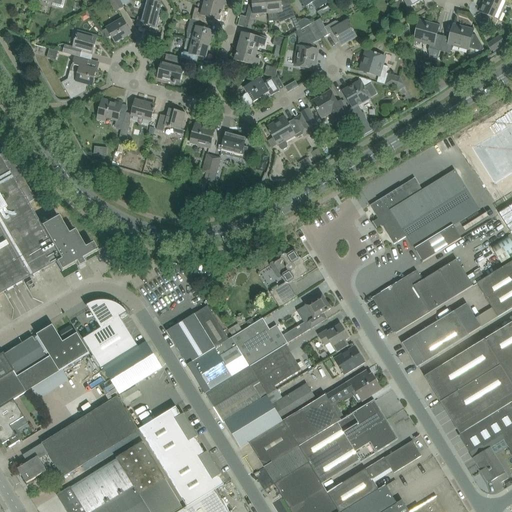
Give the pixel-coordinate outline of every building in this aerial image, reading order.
[(64,0),(41,0),(52,3),(52,5),(63,8),(65,0),(64,0)] [(124,7),(120,0),(108,0),(116,12),(124,7)] [(157,29),(162,10),(161,9),(162,6),(160,5),(160,2),(152,0),(146,0),(140,24),(157,29)] [(250,8),(248,16),(255,15),(268,14),(267,0),(253,0),(253,4),(254,7),(250,8)] [(267,0),(268,14),(276,13),(279,21),(280,21),(281,23),(285,21),(295,17),(293,11),(291,6),(282,10),(281,0),(267,0)] [(301,0),(305,7),(313,2),(317,9),(330,2),(328,0),(301,0)] [(479,11),(478,11),(487,15),(484,23),(495,28),(499,20),(502,22),(505,14),(502,13),(505,6),(509,7),(511,0),(485,0),(480,12),(479,11)] [(192,20),(203,23),(205,23),(205,24),(205,23),(206,24),(208,17),(220,21),(222,16),(222,17),(223,14),(222,13),(224,8),(205,3),(203,10),(195,8),(192,20)] [(330,6),(323,10),(326,15),(334,11),(330,6)] [(241,16),(238,26),(243,28),(244,28),(247,17),(241,16)] [(325,27),(321,19),(314,23),(323,38),(330,34),(335,42),(338,40),(342,46),(357,37),(354,32),(354,31),(353,29),(352,30),(347,21),(348,23),(341,27),(339,23),(336,22),(326,27),(325,27)] [(420,19),(415,40),(415,41),(430,45),(429,48),(429,50),(429,51),(429,52),(430,58),(429,60),(437,62),(440,51),(444,37),(444,36),(443,37),(437,35),(439,26),(438,28),(433,27),(434,25),(420,21),(421,19),(420,19)] [(116,43),(131,34),(123,20),(103,31),(107,39),(112,36),(116,43)] [(187,32),(195,34),(193,41),(210,45),(213,32),(201,29),(203,23),(192,20),(191,20),(187,32)] [(323,38),(314,23),(308,26),(311,31),(299,38),(301,42),(300,47),(298,47),(297,52),(298,52),(296,66),(295,66),(315,70),(315,69),(314,69),(316,57),(317,57),(318,50),(310,49),(310,45),(317,42),(323,38)] [(444,37),(440,51),(444,52),(448,53),(450,54),(450,53),(447,53),(448,50),(451,51),(453,50),(454,46),(460,47),(461,46),(468,48),(468,49),(468,48),(481,52),(484,50),(477,36),(472,35),(474,28),(473,28),(473,30),(459,27),(459,28),(454,27),(455,25),(454,25),(450,39),(444,37),(444,36),(444,37)] [(64,53),(71,55),(80,58),(82,52),(93,55),(95,45),(93,45),(95,36),(85,34),(78,32),(76,40),(77,41),(75,48),(66,45),(64,53)] [(243,34),(239,47),(257,52),(259,46),(261,46),(264,46),(267,38),(268,38),(258,35),(257,38),(252,36),(243,34)] [(283,48),(286,39),(275,36),(273,45),(283,48)] [(493,40),(487,44),(494,53),(506,44),(502,37),(495,42),(493,40)] [(183,46),(180,58),(187,60),(187,61),(195,63),(198,63),(199,57),(206,59),(210,45),(193,41),(188,40),(186,47),(183,46)] [(257,52),(239,47),(235,61),(259,67),(260,60),(255,59),(257,52)] [(49,49),(47,58),(56,61),(59,52),(49,49)] [(385,79),(387,74),(389,67),(379,65),(382,57),(377,55),(378,54),(375,54),(375,55),(366,52),(360,71),(385,79)] [(168,62),(165,62),(162,61),(157,79),(174,84),(173,84),(175,85),(176,82),(181,83),(187,61),(187,60),(180,58),(170,56),(168,62)] [(75,58),(69,80),(74,81),(72,87),(66,91),(72,101),(86,92),(88,85),(92,86),(96,71),(86,68),(88,62),(75,58)] [(275,78),(278,69),(267,66),(265,75),(275,78)] [(399,78),(388,74),(385,85),(397,88),(403,84),(399,78)] [(252,107),(253,103),(261,98),(262,100),(273,94),(274,95),(279,92),(272,79),(266,82),(263,77),(246,87),(249,92),(245,95),(243,96),(242,97),(241,99),(240,100),(239,103),(252,107)] [(441,77),(438,80),(437,83),(441,89),(446,85),(441,77)] [(364,88),(361,81),(360,82),(361,82),(350,89),(349,88),(343,91),(353,108),(356,106),(357,107),(363,103),(363,102),(370,98),(370,99),(371,99),(370,98),(375,95),(376,93),(371,85),(371,84),(364,88)] [(330,92),(313,102),(318,111),(322,118),(330,114),(335,111),(339,118),(346,113),(348,112),(348,111),(347,110),(342,101),(336,105),(330,92)] [(103,100),(99,116),(107,118),(117,121),(115,128),(122,129),(124,122),(124,121),(126,113),(127,111),(126,111),(125,114),(120,113),(122,105),(121,105),(121,106),(111,103),(112,102),(103,100)] [(133,110),(132,114),(132,116),(151,121),(154,111),(155,111),(155,110),(154,109),(155,105),(136,100),(133,110)] [(300,113),(302,115),(307,124),(309,129),(310,130),(311,131),(320,126),(309,108),(300,113)] [(175,133),(183,135),(184,131),(182,130),(186,114),(169,109),(167,117),(161,115),(158,125),(157,130),(164,132),(165,126),(176,129),(175,133)] [(355,111),(350,114),(351,117),(354,122),(356,126),(362,136),(373,130),(366,120),(364,114),(362,114),(358,116),(355,111)] [(302,115),(294,120),(288,123),(285,118),(268,128),(270,132),(269,132),(270,134),(271,134),(273,137),(268,141),(272,148),(278,145),(287,140),(294,136),(298,138),(302,135),(303,135),(310,130),(309,129),(307,124),(302,115)] [(124,122),(122,129),(120,136),(127,138),(131,124),(124,122)] [(511,124),(473,148),(495,184),(511,173),(511,124)] [(191,143),(192,142),(205,145),(205,146),(210,148),(215,130),(196,125),(191,143)] [(227,133),(222,150),(221,154),(233,157),(244,160),(247,149),(248,149),(243,148),(246,138),(245,138),(245,139),(233,135),(234,135),(227,133)] [(318,149),(311,153),(317,163),(324,159),(318,149)] [(49,220),(40,225),(28,204),(34,200),(6,152),(0,155),(0,294),(55,262),(55,263),(69,254),(49,220)] [(203,172),(210,174),(214,156),(207,155),(203,172)] [(221,158),(214,156),(210,174),(216,176),(221,158)] [(370,206),(394,245),(407,237),(415,250),(416,250),(424,262),(462,239),(454,226),(480,210),(456,171),(423,191),(415,178),(370,206)] [(511,205),(499,213),(509,230),(511,228),(511,205)] [(49,220),(69,254),(55,263),(62,272),(75,264),(77,268),(86,263),(84,259),(97,252),(92,242),(84,246),(74,229),(67,233),(57,215),(49,220)] [(511,242),(508,236),(474,257),(485,275),(511,258),(511,242)] [(269,293),(279,309),(298,298),(289,284),(295,280),(297,281),(301,279),(300,279),(301,277),(307,273),(306,273),(307,270),(296,252),(294,252),(293,251),(288,255),(285,254),(281,256),(282,257),(281,259),(274,263),(273,266),(284,284),(269,293)] [(375,299),(396,334),(473,286),(457,260),(423,281),(418,272),(375,299)] [(403,344),(417,367),(426,362),(469,336),(511,309),(511,261),(477,284),(478,284),(493,309),(477,319),(467,304),(403,344)] [(469,275),(474,284),(486,278),(481,269),(469,275)] [(26,284),(30,290),(35,287),(32,281),(26,284)] [(305,306),(298,311),(302,318),(310,330),(316,327),(324,321),(328,319),(324,313),(327,312),(329,311),(331,309),(323,295),(314,300),(305,306)] [(124,309),(122,307),(121,306),(119,305),(117,304),(115,303),(114,303),(112,302),(110,302),(108,301),(106,301),(104,301),(102,301),(98,302),(96,302),(94,303),(93,303),(91,304),(89,305),(86,307),(87,307),(88,307),(101,329),(83,340),(102,370),(139,347),(120,317),(127,313),(128,313),(126,311),(125,310),(124,309)] [(167,332),(188,365),(214,347),(229,339),(213,314),(200,322),(195,314),(167,332)] [(233,338),(232,338),(249,366),(285,344),(287,343),(277,327),(270,330),(263,319),(242,332),(233,338)] [(252,319),(246,322),(249,327),(255,324),(252,319)] [(511,323),(425,377),(441,403),(501,366),(511,384),(511,323)] [(238,324),(228,330),(233,338),(242,332),(238,324)] [(330,344),(336,354),(349,346),(346,340),(350,338),(341,324),(328,333),(327,331),(319,336),(325,347),(330,344)] [(33,337),(5,355),(0,358),(0,409),(15,400),(26,393),(52,377),(90,354),(78,334),(64,343),(53,326),(37,335),(40,339),(36,341),(33,337)] [(71,326),(63,331),(60,333),(64,340),(75,333),(71,326)] [(214,347),(188,365),(196,379),(197,380),(205,394),(211,391),(210,391),(232,377),(249,366),(232,338),(229,340),(229,339),(214,347)] [(104,369),(120,395),(162,368),(147,343),(104,369)] [(285,344),(249,366),(267,396),(277,390),(275,387),(301,370),(285,344)] [(355,348),(347,353),(335,360),(344,375),(364,362),(355,348)] [(225,422),(267,396),(249,366),(232,377),(210,391),(211,391),(205,394),(223,423),(225,422)] [(511,384),(501,366),(441,403),(457,428),(461,435),(510,404),(511,402),(511,384)] [(92,369),(78,377),(85,389),(99,381),(92,369)] [(344,384),(326,395),(334,409),(337,406),(354,396),(358,404),(364,400),(381,390),(372,375),(370,376),(361,382),(358,377),(357,376),(350,381),(344,384)] [(317,401),(313,394),(306,383),(272,404),(283,422),(300,411),(317,401)] [(300,411),(316,437),(342,421),(326,395),(317,401),(300,411)] [(241,448),(249,443),(284,422),(283,422),(272,404),(267,396),(225,422),(241,448)] [(118,397),(109,402),(42,444),(23,456),(28,463),(24,466),(23,465),(21,466),(21,467),(18,469),(27,484),(47,471),(40,460),(49,454),(63,478),(72,472),(130,436),(139,431),(118,397)] [(0,439),(6,450),(24,439),(18,429),(14,431),(11,426),(24,418),(25,419),(26,419),(15,400),(0,409),(0,439)] [(299,447),(309,463),(322,485),(322,484),(330,479),(326,473),(348,459),(353,466),(360,461),(361,463),(399,440),(375,401),(342,421),(316,437),(299,447)] [(461,435),(459,436),(474,459),(476,458),(491,449),(505,441),(511,452),(511,408),(510,404),(461,435)] [(140,430),(152,450),(191,425),(184,414),(182,416),(177,408),(140,430)] [(299,447),(316,437),(300,411),(283,422),(284,422),(249,443),(265,468),(299,447)] [(196,438),(198,437),(191,425),(152,450),(164,469),(200,446),(196,438)] [(385,458),(366,469),(373,480),(391,468),(394,473),(422,456),(413,441),(385,458)] [(118,460),(72,489),(71,488),(58,495),(68,511),(176,511),(183,508),(143,443),(117,459),(118,460)] [(164,469),(175,488),(215,464),(208,452),(205,454),(200,446),(164,469)] [(275,485),(309,463),(299,447),(265,468),(275,485)] [(476,458),(474,459),(477,465),(488,483),(497,478),(501,483),(509,478),(506,473),(491,449),(476,458)] [(325,488),(322,484),(322,485),(309,463),(275,485),(290,510),(325,488)] [(219,476),(222,475),(215,464),(175,488),(187,507),(224,484),(219,476)] [(343,511),(379,490),(373,480),(366,469),(343,483),(328,493),(327,493),(338,511),(343,511)] [(229,511),(216,490),(224,485),(224,484),(187,507),(185,509),(179,511),(229,511)] [(379,490),(343,511),(409,511),(404,502),(403,501),(397,504),(386,486),(379,490)] [(290,510),(291,511),(338,511),(327,493),(328,493),(325,488),(290,510)] [(412,511),(445,511),(436,497),(412,511)]
